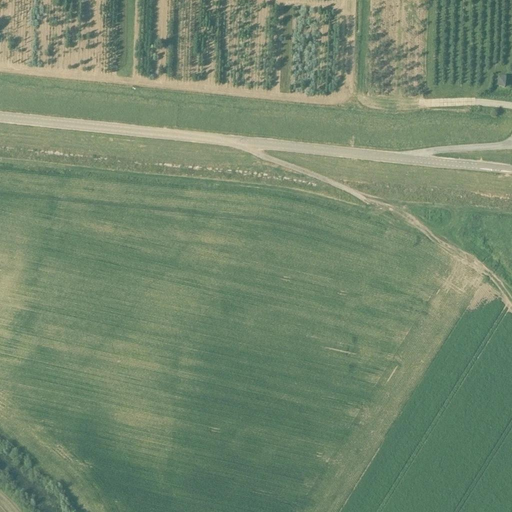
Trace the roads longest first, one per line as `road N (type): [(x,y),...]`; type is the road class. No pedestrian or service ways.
road 1 (unclassified): [(397,159),(0,118)]
road 2 (track): [(238,142),(364,198),(487,274)]
